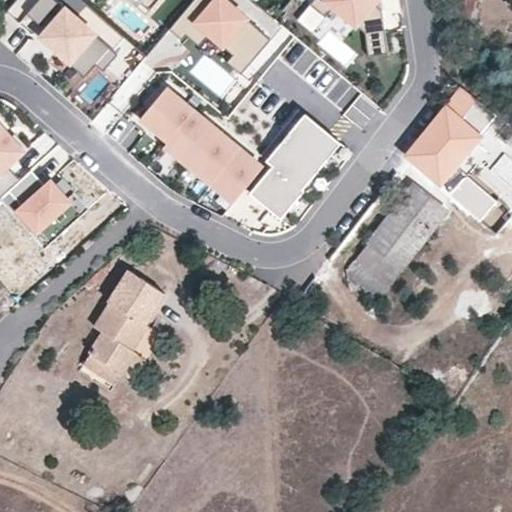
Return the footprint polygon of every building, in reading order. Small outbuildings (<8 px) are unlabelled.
[(57,0),(42,0),(29,15),(42,26),(55,12),(61,17),(44,38),(59,51),(62,48),(75,60),(71,64),(88,78),(99,65),(106,72),(121,55),(57,0)] [(137,0),(152,12),(161,0),(137,0)] [(217,0),(216,2),(214,0),(196,0),(172,29),(186,40),(190,35),(203,46),(213,34),(236,54),(230,61),(245,73),(275,38),(228,0),(217,0)] [(390,53),(383,9),(375,2),(376,0),(314,0),(312,4),(327,16),(335,7),(366,32),(370,56),(390,53)] [(383,9),(381,0),(376,0),(375,2),(383,9)] [(450,0),(449,16),(477,20),(479,0),(450,0)] [(463,86),(446,106),(408,154),(441,181),(480,134),(495,115),(463,86)] [(266,167),(169,88),(143,119),(171,142),(167,146),(237,203),(266,167)] [(305,188),(343,142),(307,113),(269,160),(275,165),(253,193),(285,219),(308,190),(305,188)] [(0,196),(3,199),(24,180),(11,167),(28,152),(15,138),(1,123),(0,124),(0,196)] [(15,138),(28,152),(31,149),(19,135),(15,138)] [(47,198),(34,184),(16,201),(28,214),(22,220),(49,248),(84,215),(58,188),(47,198)] [(369,244),(404,269),(447,211),(413,185),(369,244)] [(345,291),(377,304),(404,269),(369,244),(350,269),(350,282),(345,291)] [(136,352),(130,348),(164,294),(123,268),(104,299),(107,301),(92,325),(99,330),(89,345),(94,348),(91,353),(123,373),(136,352)] [(123,373),(133,380),(147,358),(136,352),(123,373)] [(91,353),(84,365),(115,385),(123,373),(91,353)]
